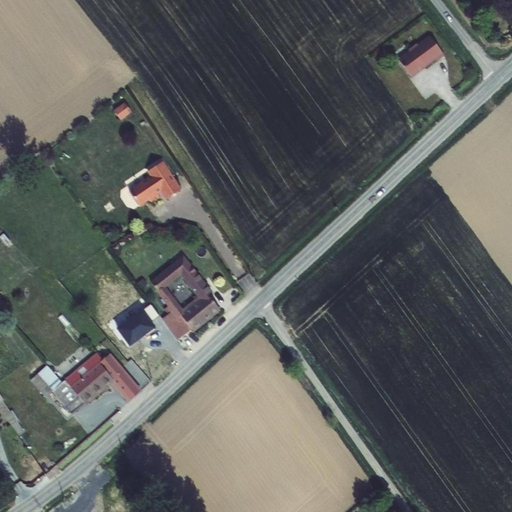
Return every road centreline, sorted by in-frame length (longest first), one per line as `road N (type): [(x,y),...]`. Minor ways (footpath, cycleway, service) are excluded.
road 1 (tertiary): [(497,78),(259,302)]
road 2 (tertiary): [(259,302),(97,453),(20,511)]
road 3 (unclassified): [(259,302),(407,511)]
